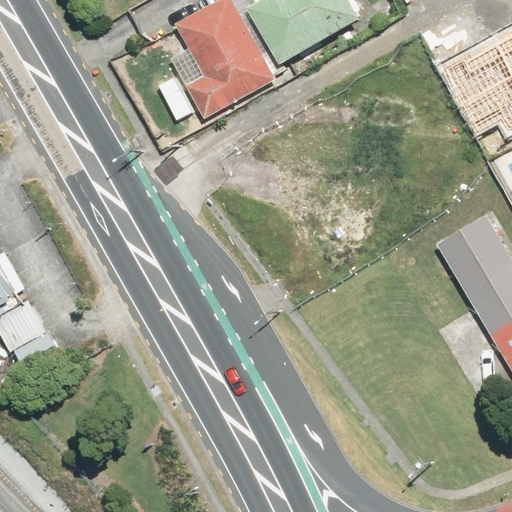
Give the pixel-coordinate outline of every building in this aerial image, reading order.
[(181,57),(208,111),(282,74),(244,0),(214,0),(184,15),(200,47),(181,57)] [(356,0),(267,0),(260,5),(294,63),(369,20),(356,0)] [(511,32),(442,68),(474,132),(500,119),(508,135),(511,132),(511,32)] [(392,219),(413,106),(355,97),(341,172),(318,167),(305,237),(366,248),(372,216),(392,219)] [(511,256),(488,218),(438,248),(511,368),(511,256)] [(62,357),(2,247),(0,247),(0,325),(18,358),(5,365),(14,382),(62,357)]
